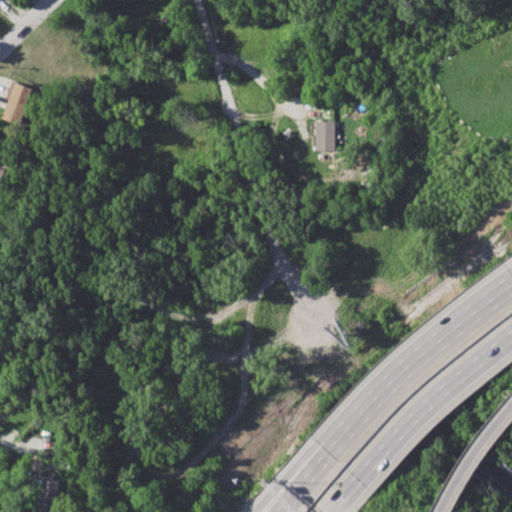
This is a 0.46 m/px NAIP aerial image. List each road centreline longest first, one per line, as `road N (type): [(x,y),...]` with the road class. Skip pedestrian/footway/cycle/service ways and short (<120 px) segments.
road 1 (residential): [(198,0),(267,228),(288,264)]
road 2 (motorway): [(511,293),(334,455)]
road 3 (motorway): [(342,493),(511,332)]
road 4 (motorway): [(438,511),(511,405)]
